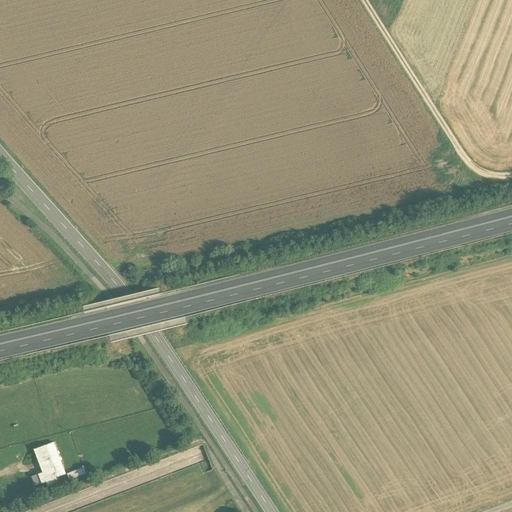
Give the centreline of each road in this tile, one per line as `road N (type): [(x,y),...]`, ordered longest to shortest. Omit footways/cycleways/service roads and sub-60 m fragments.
road 1 (trunk): [(511,220),(0,348)]
road 2 (tertiary): [(270,511),(113,280),(0,158)]
road 3 (track): [(511,178),(482,186),(361,0)]
